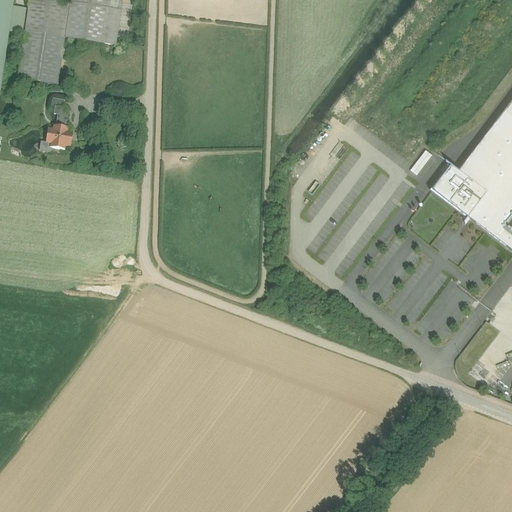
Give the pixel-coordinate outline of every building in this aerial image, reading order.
[(0,0),(0,91),(13,0),(0,0)] [(69,3),(48,0),(29,0),(17,80),(57,86),(64,39),(69,3)] [(69,0),(69,3),(64,39),(104,45),(110,0),(69,0)] [(110,0),(104,45),(116,46),(122,0),(110,0)] [(65,101),(52,99),(51,107),(55,108),(55,107),(63,109),(65,101)] [(511,104),(460,173),(489,195),(469,220),(511,252),(511,104)] [(63,109),(55,107),(55,108),(54,115),(57,115),(56,126),(53,126),(53,130),(48,129),(45,144),(50,145),(50,148),(65,151),(65,147),(70,148),(72,133),(67,132),(68,128),(65,128),(65,123),(66,123),(67,116),(65,116),(66,109),(63,109)] [(426,151),(410,172),(417,178),(433,157),(426,151)] [(489,195),(460,173),(451,166),(447,170),(431,193),(464,218),(468,221),(469,220),(489,195)]
